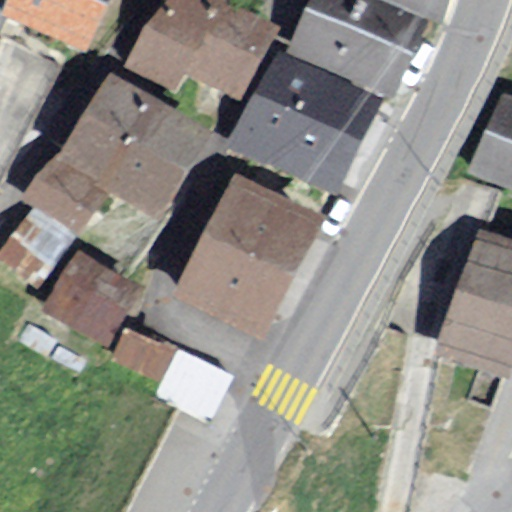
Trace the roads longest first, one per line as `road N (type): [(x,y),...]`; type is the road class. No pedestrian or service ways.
road 1 (tertiary): [(219,511),(429,120),(482,0)]
road 2 (residential): [(0,201),(156,0)]
